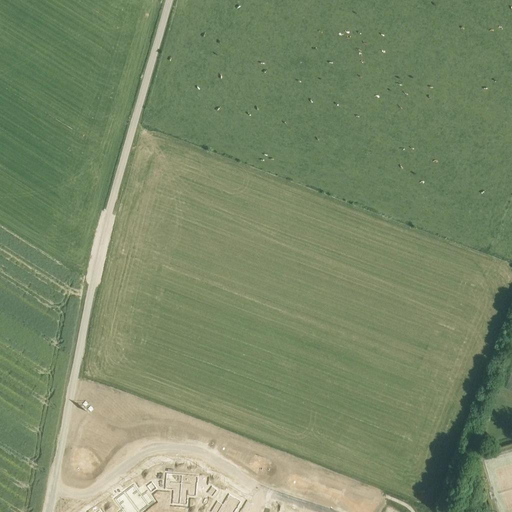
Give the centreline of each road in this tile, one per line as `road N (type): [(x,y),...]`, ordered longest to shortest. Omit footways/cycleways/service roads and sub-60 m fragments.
road 1 (unclassified): [(57,487),(104,232),(171,0)]
road 2 (residential): [(57,487),(90,493),(150,447),(204,453),(265,489)]
